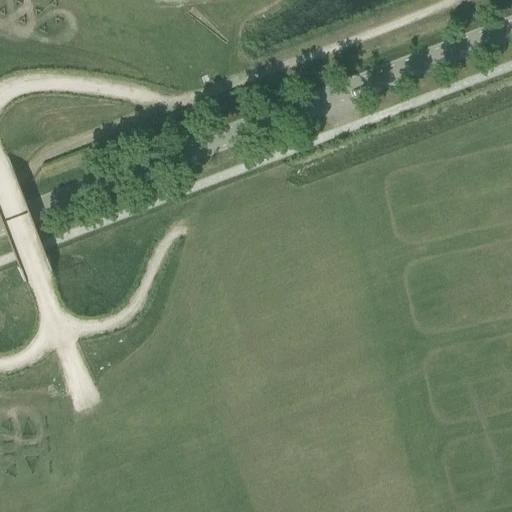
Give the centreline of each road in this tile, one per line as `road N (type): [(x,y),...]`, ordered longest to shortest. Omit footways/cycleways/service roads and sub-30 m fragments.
road 1 (tertiary): [(0,225),(511,27)]
road 2 (track): [(460,0),(39,159),(21,182),(0,189)]
road 3 (track): [(93,411),(0,192)]
road 4 (track): [(186,221),(158,244),(147,294),(128,319),(86,336),(56,329)]
road 5 (track): [(163,110),(87,86),(31,87),(0,100)]
